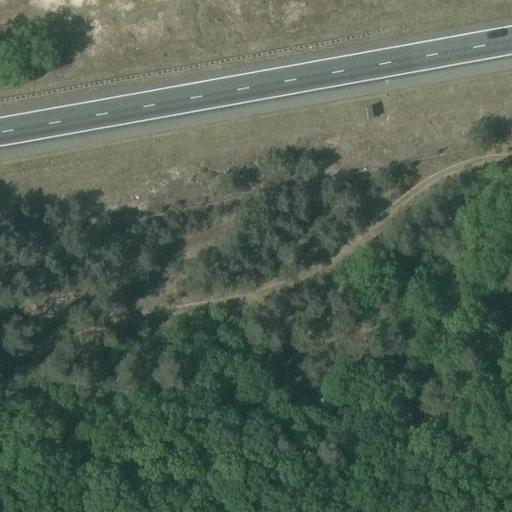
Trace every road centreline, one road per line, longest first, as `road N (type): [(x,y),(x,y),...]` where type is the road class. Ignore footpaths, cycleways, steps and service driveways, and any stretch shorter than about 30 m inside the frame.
road 1 (track): [(0,381),(21,358),(62,341),(280,289),(454,170),(511,158)]
road 2 (motorway): [(0,133),(511,40)]
